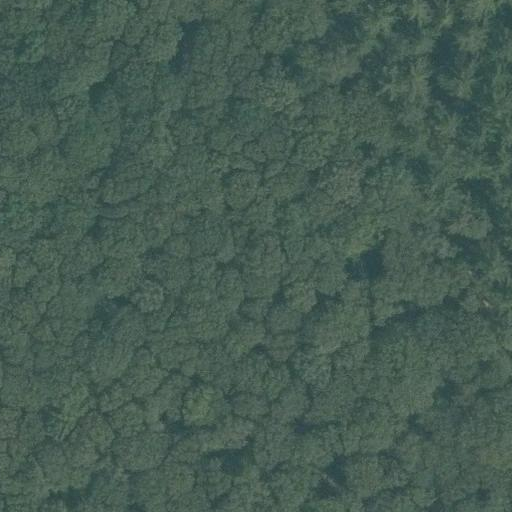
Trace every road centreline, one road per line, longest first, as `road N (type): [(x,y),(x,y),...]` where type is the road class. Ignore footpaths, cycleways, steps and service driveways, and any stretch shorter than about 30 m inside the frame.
road 1 (track): [(0,286),(224,93),(318,0)]
road 2 (track): [(322,0),(511,354)]
